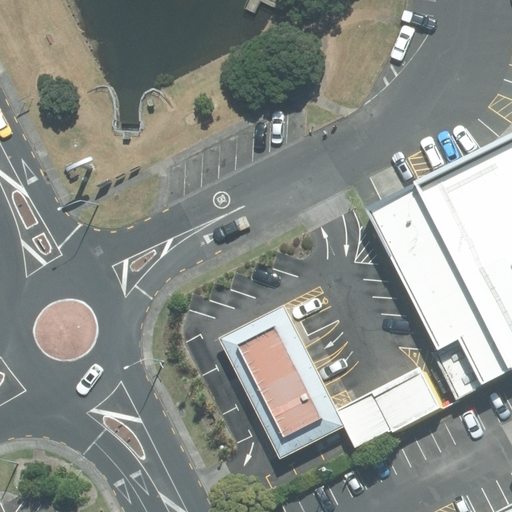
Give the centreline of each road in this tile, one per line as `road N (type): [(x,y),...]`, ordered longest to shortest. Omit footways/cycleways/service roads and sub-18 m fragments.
road 1 (secondary): [(124,341),(185,511)]
road 2 (secondary): [(159,511),(103,434),(55,390)]
road 3 (secondary): [(0,143),(79,276)]
